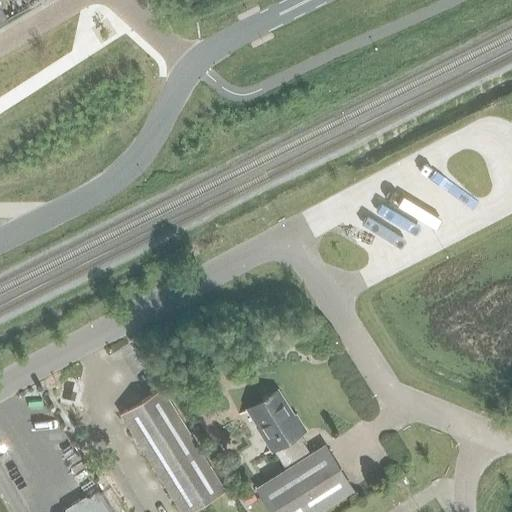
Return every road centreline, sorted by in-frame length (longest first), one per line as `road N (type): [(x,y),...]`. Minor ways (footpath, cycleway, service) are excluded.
road 1 (unclassified): [(0,386),(274,244),(291,249),(317,276),(385,388),(477,432)]
road 2 (tertiary): [(195,60),(125,173),(0,240)]
road 3 (tertiary): [(195,60),(308,0)]
